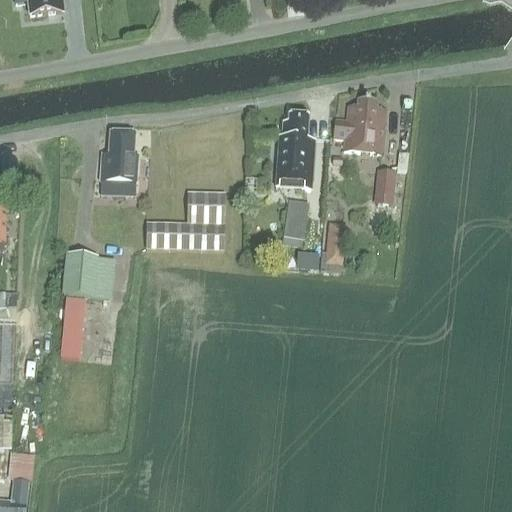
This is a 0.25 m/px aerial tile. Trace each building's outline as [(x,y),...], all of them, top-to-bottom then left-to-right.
[(14,0),(16,8),(28,6),(29,19),(63,15),(61,0),(14,0)] [(335,123),(333,143),(344,144),(343,155),(381,159),(382,146),(385,114),(376,112),(376,106),(358,104),(357,111),(348,110),(346,125),(335,123)] [(276,180),(311,182),(314,143),(306,143),(307,120),(289,119),(288,126),(283,126),(282,141),(279,141),(276,180)] [(102,165),(100,185),(136,187),(137,160),(133,160),(134,137),(110,137),(108,159),(102,159),(102,161),(102,165)] [(0,244),(4,244),(5,210),(0,209),(0,200),(15,201),(16,162),(10,162),(10,156),(0,155),(0,244)] [(394,207),(399,174),(381,171),(376,204),(394,207)] [(147,228),(146,256),(223,257),(223,246),(223,198),(188,197),(187,229),(163,229),(153,228),(147,228)] [(283,240),(303,243),(308,208),(288,206),(283,240)] [(344,243),(328,241),(325,267),(342,269),(344,243)] [(297,258),(296,274),(318,275),(319,259),(297,258)] [(69,260),(66,300),(96,302),(99,263),(115,264),(69,260)] [(12,485),(10,509),(26,510),(29,486),(12,485)]
